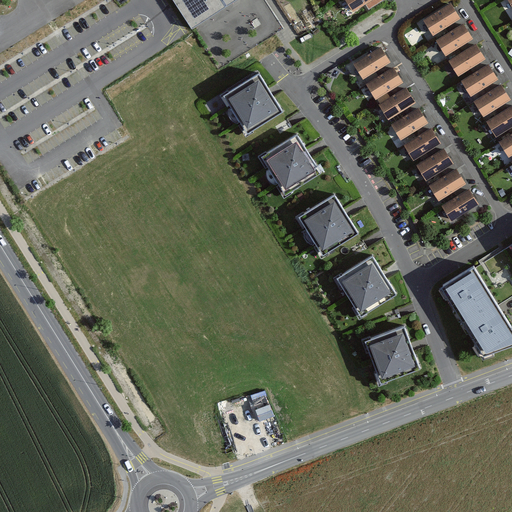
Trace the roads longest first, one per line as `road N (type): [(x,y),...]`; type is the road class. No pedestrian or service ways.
road 1 (residential): [(454,397),(190,495)]
road 2 (tertiary): [(148,482),(0,245)]
road 3 (residential): [(510,228),(384,29)]
road 4 (residential): [(416,286),(346,157),(298,93)]
